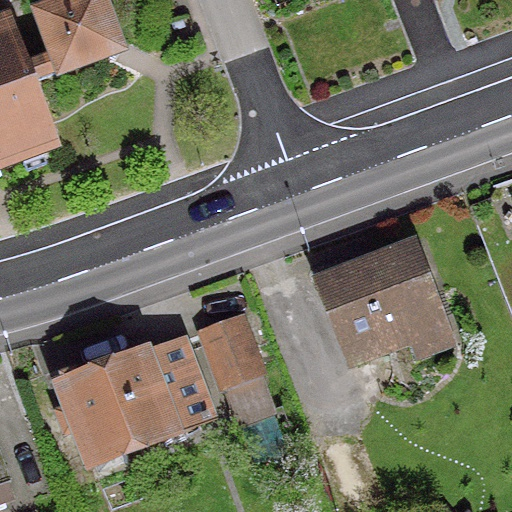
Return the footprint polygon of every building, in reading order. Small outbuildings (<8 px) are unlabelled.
[(108,38),(94,0),(82,0),(53,11),(43,34),(57,73),(99,58),(108,38)] [(0,165),(52,145),(6,22),(0,24),(0,165)] [(411,253),(372,268),(318,289),(347,362),(366,354),(440,326),(411,253)] [(220,392),(222,391),(234,424),(268,413),(256,378),(258,378),(237,321),(199,335),(220,392)] [(71,374),(59,379),(62,386),(59,388),(68,411),(55,415),(63,436),(75,431),(89,467),(96,464),(208,422),(178,343),(74,382),(71,374)]
